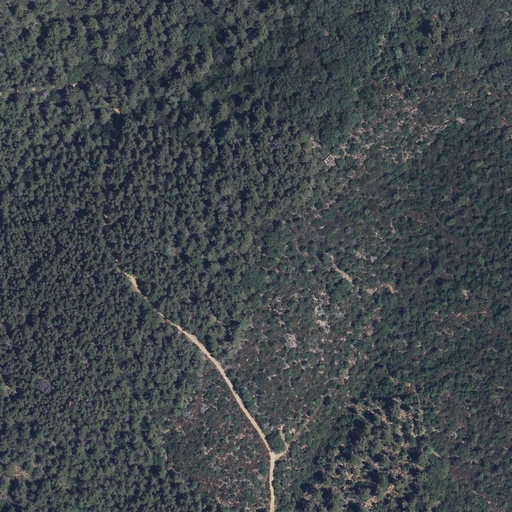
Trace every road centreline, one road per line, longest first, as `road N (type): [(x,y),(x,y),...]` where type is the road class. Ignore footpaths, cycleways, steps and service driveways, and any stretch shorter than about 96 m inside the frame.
road 1 (track): [(273,462),(222,373),(117,260),(100,202),(120,123),(117,105),(83,81),(0,92)]
road 2 (track): [(271,511),(273,462),(341,384),(391,288),(350,282),(318,234),(364,159),(344,153)]
